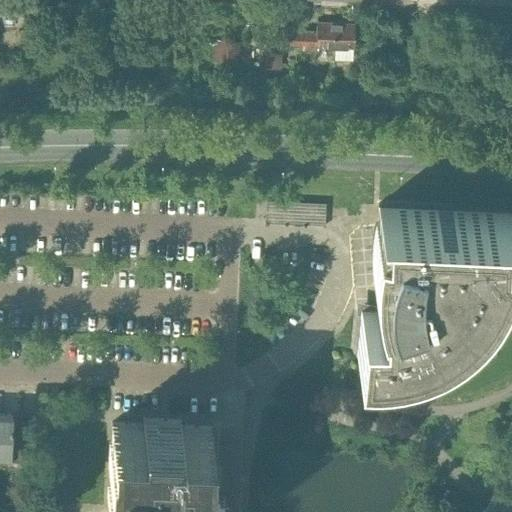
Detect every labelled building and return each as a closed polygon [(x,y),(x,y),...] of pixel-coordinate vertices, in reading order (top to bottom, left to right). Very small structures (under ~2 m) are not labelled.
[(316,43),(352,45),(353,22),(317,20),(316,33),(304,32),(305,31),(278,30),(278,41),(316,43)] [(240,40),(216,38),(215,56),(238,58),(240,40)] [(326,202),(267,199),(266,221),(325,224),(326,202)] [(378,204),(378,206),(379,206),(378,221),(377,225),(375,234),(374,244),(374,254),(374,262),(375,271),(376,281),(378,290),(381,301),(381,307),(380,307),(361,307),(357,348),(367,349),(377,349),(383,349),(393,347),(404,345),(413,343),(418,341),(428,338),(433,335),(442,330),(447,327),(456,322),(463,316),(470,309),(475,305),(481,297),(488,289),(493,282),(494,279),(499,271),(503,262),(507,253),(510,244),(511,236),(509,235),(511,212),(511,209),(378,204)] [(0,412),(0,454),(11,455),(13,414),(0,412)] [(108,511),(207,511),(211,427),(180,425),(181,419),(144,417),(144,424),(112,422),(108,511)]
